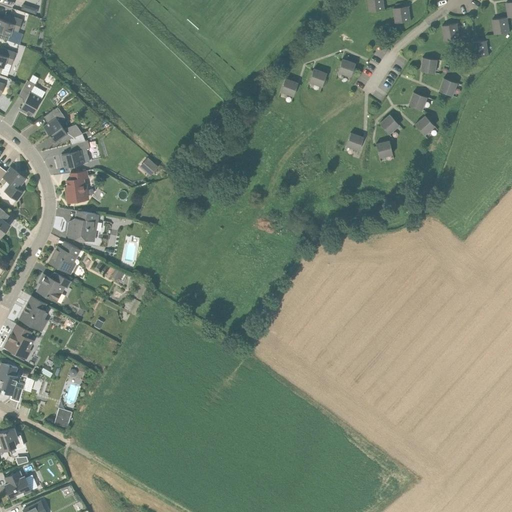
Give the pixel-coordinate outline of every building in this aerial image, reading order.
[(379,0),(367,0),(369,11),(381,10),(379,0)] [(405,6),(393,8),(395,23),(407,21),(405,6)] [(0,37),(8,41),(10,35),(12,29),(18,31),(22,20),(5,14),(3,20),(0,18),(0,37)] [(494,34),(510,31),(508,17),(492,19),(494,34)] [(444,40),(456,38),(454,23),(442,26),(444,40)] [(473,57),(485,55),(483,41),(471,42),(473,57)] [(0,72),(7,75),(11,64),(15,53),(1,48),(0,52),(0,72)] [(436,60),(423,58),(420,71),(434,73),(436,60)] [(342,59),(338,72),(350,76),(355,63),(342,59)] [(326,73),(313,69),(309,82),(321,86),(326,73)] [(293,96),(298,83),(285,79),(280,92),(293,96)] [(456,83),(443,79),(439,91),(451,95),(456,83)] [(20,109),(32,115),(41,99),(30,92),(35,84),(27,80),(18,96),(25,100),(20,109)] [(426,96),(413,92),(408,105),(421,109),(426,96)] [(62,113),(57,107),(44,117),(48,123),(43,126),(54,142),(60,138),(63,141),(87,132),(87,131),(81,133),(75,125),(64,130),(59,122),(65,118),(62,113)] [(390,114),(379,124),(388,133),(398,124),(390,114)] [(434,126),(425,116),(415,125),(424,135),(434,126)] [(362,138),(350,133),(346,146),(358,151),(362,138)] [(64,167),(83,163),(82,155),(87,154),(86,149),(89,148),(87,140),(70,144),(72,152),(61,155),(64,167)] [(389,141),(375,144),(379,157),(392,154),(389,141)] [(158,166),(147,157),(139,166),(150,176),(158,166)] [(7,180),(10,183),(4,191),(17,200),(23,192),(18,188),(26,178),(20,174),(20,173),(20,172),(19,173),(11,166),(7,172),(1,168),(1,167),(0,167),(0,181),(4,185),(7,180)] [(87,177),(86,171),(70,173),(71,179),(66,180),(68,193),(66,193),(68,202),(85,200),(81,178),(87,177)] [(0,208),(0,237),(1,236),(0,235),(4,231),(9,225),(0,218),(5,212),(0,208)] [(81,211),(79,218),(75,222),(70,221),(68,222),(67,228),(69,230),(68,235),(69,237),(89,240),(92,239),(93,231),(91,229),(93,221),(96,222),(98,214),(81,211)] [(49,262),(64,270),(69,261),(72,263),(80,249),(64,241),(61,247),(57,246),(49,262)] [(122,271),(116,268),(111,276),(117,279),(118,277),(121,279),(124,273),(122,271)] [(36,290),(56,301),(65,286),(67,287),(71,280),(57,273),(54,279),(43,273),(38,282),(40,283),(36,290)] [(149,288),(143,284),(136,297),(143,300),(149,288)] [(43,309),(46,303),(31,296),(33,297),(30,302),(28,301),(27,304),(26,305),(28,306),(25,311),(23,310),(19,319),(41,330),(47,320),(44,318),(47,312),(43,309)] [(135,298),(130,309),(132,310),(131,313),(135,315),(142,302),(135,298)] [(104,323),(99,320),(95,326),(101,329),(104,323)] [(28,337),(31,331),(16,324),(18,325),(15,331),(13,330),(4,347),(25,358),(30,350),(28,349),(33,340),(28,337)] [(36,391),(23,387),(24,384),(16,381),(18,376),(14,375),(17,367),(1,362),(0,364),(0,388),(3,389),(2,391),(11,394),(10,398),(19,400),(21,401),(20,404),(31,407),(36,391)] [(25,387),(40,392),(44,380),(28,376),(25,387)] [(56,417),(68,421),(69,419),(71,412),(58,408),(56,415),(56,417)] [(0,451),(15,446),(15,448),(23,446),(20,435),(16,437),(13,428),(0,431),(0,451)] [(19,463),(30,461),(28,454),(18,456),(19,463)] [(6,490),(9,501),(29,495),(25,480),(22,481),(20,475),(5,479),(8,490),(6,490)] [(45,511),(40,501),(23,510),(24,511),(45,511)]
